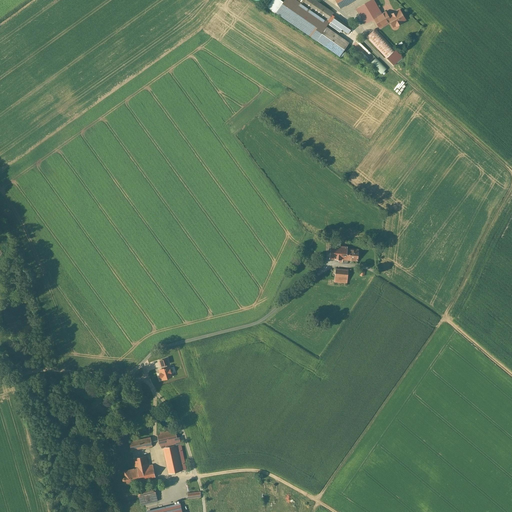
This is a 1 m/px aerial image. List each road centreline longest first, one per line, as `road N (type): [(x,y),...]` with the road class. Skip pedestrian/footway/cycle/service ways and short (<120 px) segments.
road 1 (track): [(317,500),(437,326),(511,185)]
road 2 (track): [(511,173),(364,39)]
road 3 (track): [(511,374),(443,316),(367,269)]
road 4 (track): [(334,511),(262,472),(196,476)]
